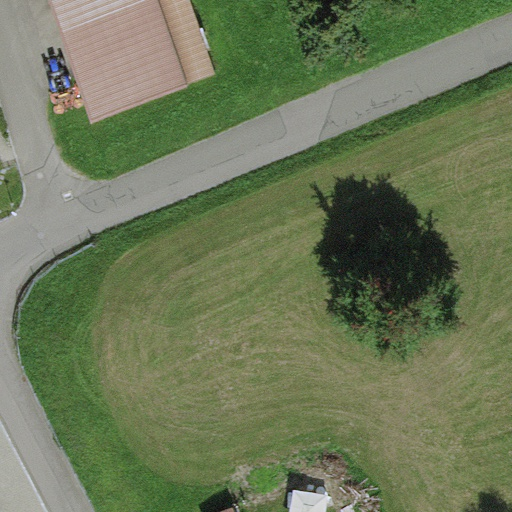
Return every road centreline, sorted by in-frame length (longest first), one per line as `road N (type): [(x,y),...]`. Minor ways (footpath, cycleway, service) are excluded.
road 1 (unclassified): [(511,43),(66,230)]
road 2 (residential): [(1,0),(66,230)]
road 3 (residential): [(74,511),(0,366)]
